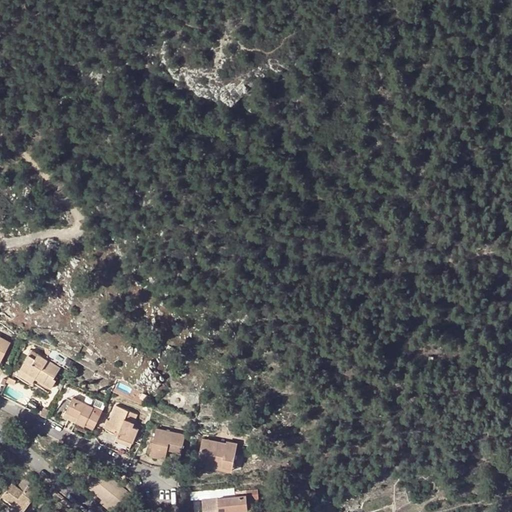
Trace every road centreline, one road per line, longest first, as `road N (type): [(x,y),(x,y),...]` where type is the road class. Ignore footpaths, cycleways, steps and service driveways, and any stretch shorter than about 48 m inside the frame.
road 1 (track): [(0,242),(72,231),(76,216),(0,137)]
road 2 (residential): [(0,401),(165,482)]
road 3 (residential): [(100,511),(0,433)]
